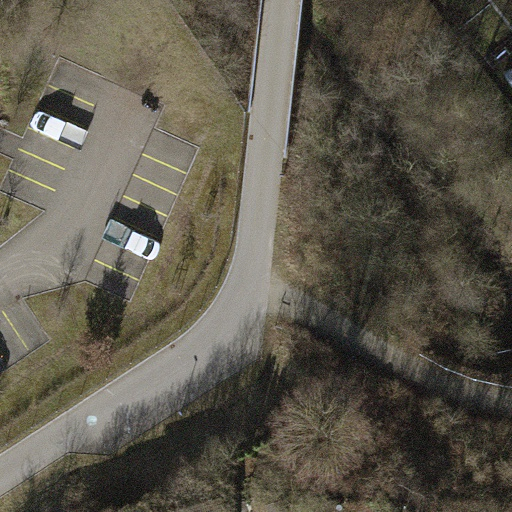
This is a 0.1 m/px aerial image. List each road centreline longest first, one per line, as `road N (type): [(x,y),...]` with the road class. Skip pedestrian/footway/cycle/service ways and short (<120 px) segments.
road 1 (residential): [(282,0),(252,271),(241,306),(195,356),(0,482)]
road 2 (track): [(511,400),(429,372),(301,297),(249,284)]
